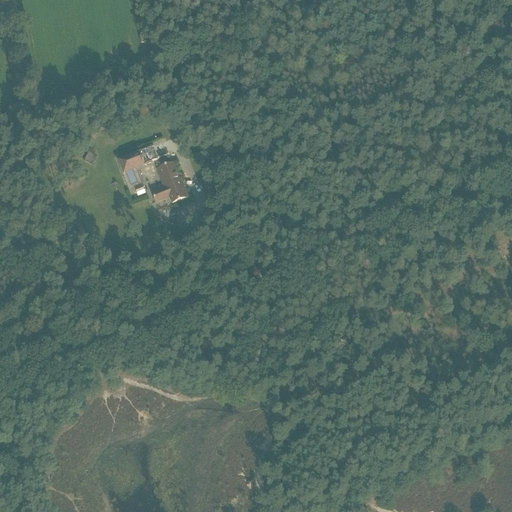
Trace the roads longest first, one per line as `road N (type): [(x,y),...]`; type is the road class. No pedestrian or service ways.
road 1 (unclassified): [(0,385),(511,180)]
road 2 (unknown): [(169,139),(236,290)]
